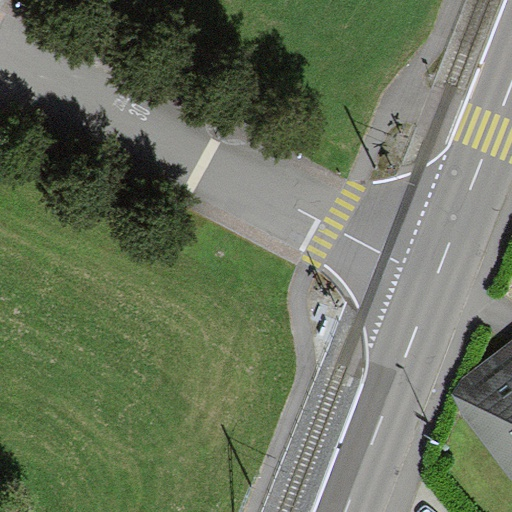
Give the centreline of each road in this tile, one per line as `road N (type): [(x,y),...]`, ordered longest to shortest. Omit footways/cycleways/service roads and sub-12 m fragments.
road 1 (residential): [(437,272),(0,44)]
road 2 (secondary): [(437,272),(343,511)]
road 3 (secondary): [(511,75),(437,272)]
